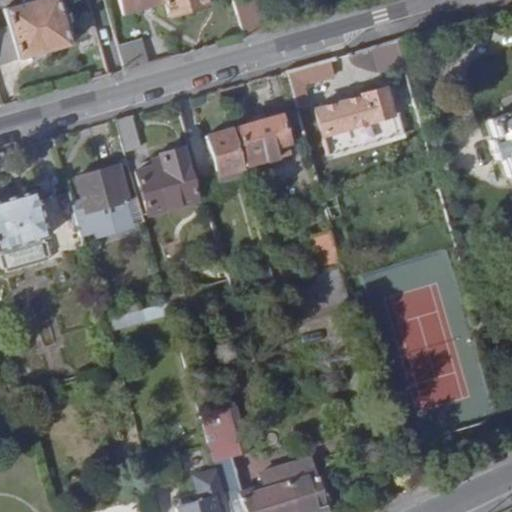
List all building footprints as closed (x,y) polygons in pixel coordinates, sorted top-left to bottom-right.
[(54,0),(37,0),(0,10),(0,65),(67,46),(54,0)] [(206,9),(203,0),(122,0),(124,6),(145,0),(163,0),(169,20),(206,9)] [(242,0),(233,3),(243,39),(261,34),(251,0),(242,0)] [(133,39),(141,68),(157,63),(173,59),(165,31),(148,35),(133,39)] [(116,44),(125,73),(141,68),(133,39),(116,44)] [(312,83),(330,79),(326,61),(282,71),(290,107),(316,101),(312,83)] [(319,137),(389,118),(382,90),(358,96),(359,100),(313,111),(319,137)] [(507,178),(511,175),(511,112),(487,121),(493,140),(489,142),(495,161),(500,160),(507,178)] [(138,148),(130,116),(114,121),(123,153),(138,148)] [(279,116),(234,128),(242,155),(256,152),(259,163),(290,154),(279,116)] [(242,177),(228,130),(203,137),(217,184),(242,177)] [(134,172),(146,216),(194,201),(180,148),(157,154),(160,165),(134,172)] [(116,166),(76,178),(85,208),(73,211),(78,229),(80,235),(93,232),(94,236),(132,226),(130,221),(125,200),(116,166)] [(71,202),(69,194),(36,203),(33,190),(0,198),(0,250),(44,238),(78,229),(73,211),(71,202)] [(135,197),(125,200),(130,221),(141,218),(135,197)] [(332,197),(319,202),(326,221),(339,216),(332,197)] [(82,199),(71,202),(73,211),(85,208),(82,199)] [(311,268),(333,262),(325,232),(303,238),(311,268)] [(44,238),(0,250),(0,265),(2,272),(50,259),(44,238)] [(231,296),(273,284),(270,272),(242,280),(238,269),(225,273),(231,296)] [(333,271),(306,279),(316,311),(343,304),(333,271)] [(316,311),(306,279),(278,286),(288,319),(316,311)] [(169,313),(166,302),(121,315),(104,320),(108,331),(169,313)] [(82,343),(92,375),(118,368),(109,335),(82,343)] [(324,511),(309,458),(280,467),(259,474),(263,489),(242,496),(231,457),(236,457),(222,410),(199,417),(225,508),(225,511),(324,511)] [(145,461),(152,488),(170,483),(163,457),(145,461)] [(225,511),(225,508),(215,510),(211,497),(176,506),(177,511),(225,511)]
